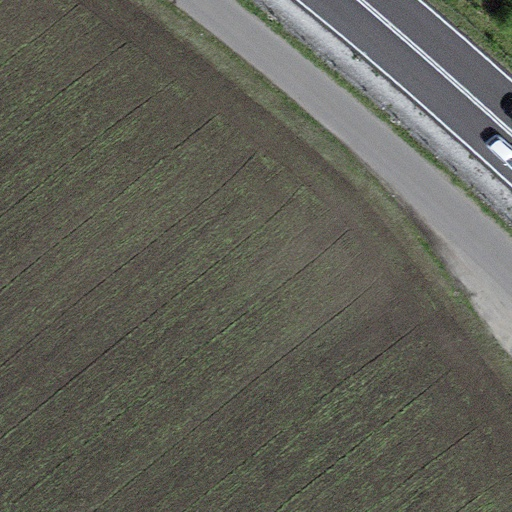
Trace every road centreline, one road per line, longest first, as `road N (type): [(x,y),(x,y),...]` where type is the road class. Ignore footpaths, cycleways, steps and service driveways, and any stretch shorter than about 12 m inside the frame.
road 1 (track): [(202,0),(511,268)]
road 2 (trunk): [(511,133),(359,0)]
